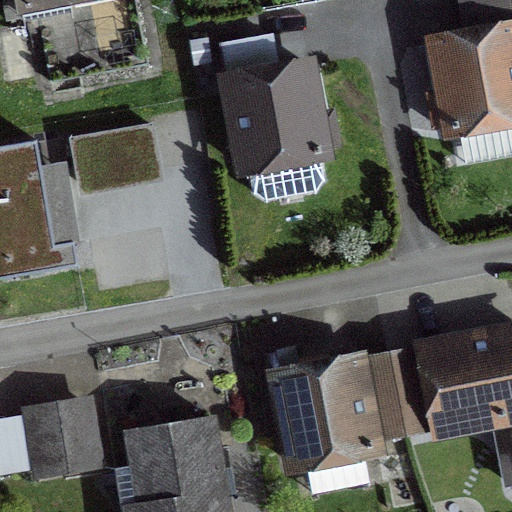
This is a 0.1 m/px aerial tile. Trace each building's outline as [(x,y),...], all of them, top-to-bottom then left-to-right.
[(17,0),(21,19),(34,17),(47,85),(145,66),(132,0),(17,0)] [(511,29),(431,44),(441,95),(427,98),(432,128),(446,125),(448,133),(511,121),(511,29)] [(305,67),(224,82),(240,171),(321,157),(320,149),(334,146),(328,116),(314,118),(305,67)] [(71,135),(81,194),(162,180),(152,121),(71,135)] [(0,277),(79,264),(75,241),(54,245),(36,139),(0,145),(0,277)] [(511,332),(388,356),(399,411),(431,405),(436,434),(494,423),(506,487),(511,486),(511,332)] [(367,417),(399,411),(388,356),(272,378),(289,468),(303,465),(309,496),(356,487),(363,476),(360,454),(373,451),(367,417)] [(26,416),(36,473),(93,463),(84,407),(26,416)] [(224,511),(209,422),(124,436),(131,473),(117,476),(123,511),(224,511)]
